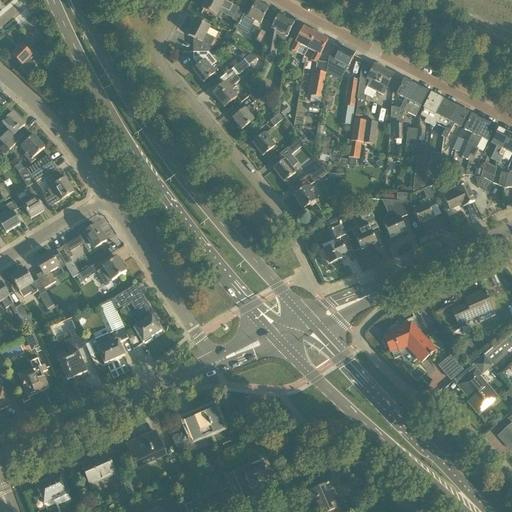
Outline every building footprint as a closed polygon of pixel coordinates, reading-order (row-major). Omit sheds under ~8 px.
[(202,9),(211,14),(216,17),(221,7),(229,12),(233,5),(224,1),(223,0),(206,0),(205,3),(207,4),(204,9),(202,9)] [(261,24),(268,10),(255,3),(243,25),(249,28),(253,20),(261,24)] [(232,20),(239,23),(245,11),(238,8),(232,20)] [(294,24),(278,15),(271,29),(267,56),(273,57),(276,38),(275,37),(275,35),(279,37),(279,40),(283,43),(286,37),(287,37),(294,24)] [(196,21),(188,37),(189,37),(201,43),(200,46),(194,46),(194,45),(193,45),(194,52),(193,52),(193,53),(208,53),(215,40),(205,35),(209,28),(196,21)] [(304,57),(308,49),(315,35),(303,28),(291,50),(304,57)] [(264,35),(265,33),(257,29),(252,40),(261,44),(265,35),(264,35)] [(315,35),(308,49),(315,53),(311,61),(317,64),(321,56),(320,55),(328,41),(315,35)] [(11,56),(22,66),(20,68),(27,75),(36,66),(29,59),(32,56),(21,46),(11,56)] [(354,55),(341,48),(334,60),(329,57),(325,73),(335,78),(338,73),(343,75),(348,67),(354,55)] [(241,51),(238,57),(240,58),(243,60),(244,58),(246,55),(241,51)] [(208,53),(193,53),(194,60),(202,60),(203,62),(193,71),(203,83),(215,74),(209,67),(216,62),(208,53)] [(251,55),(244,60),(248,65),(257,58),(251,55)] [(244,60),(233,69),(238,75),(249,66),(248,65),(244,60)] [(361,71),(358,92),(357,100),(363,101),(364,92),(367,86),(383,95),(393,75),(374,66),(373,68),(364,64),(361,71)] [(61,70),(53,74),(58,86),(59,85),(66,82),(61,70)] [(315,72),(310,96),(309,102),(319,104),(325,74),(315,72)] [(239,81),(235,76),(223,85),(212,94),(224,108),(236,98),(231,91),(235,87),(234,85),(239,81)] [(344,106),(354,108),(356,90),(358,80),(349,79),(344,106)] [(401,120),(403,110),(416,87),(404,81),(397,95),(405,99),(400,109),(397,118),(395,124),(395,140),(402,140),(401,124),(401,120)] [(427,93),(416,87),(403,110),(415,117),(427,93)] [(259,89),(249,96),(254,102),(264,95),(259,89)] [(431,95),(420,116),(426,119),(425,121),(430,124),(443,101),(431,95)] [(436,122),(446,127),(456,108),(443,101),(430,124),(434,126),(436,122)] [(260,115),(254,108),(251,104),(233,120),(241,130),(260,115)] [(283,107),(278,111),(283,117),(288,113),(283,107)] [(456,108),(446,127),(441,136),(446,138),(448,133),(453,124),(461,128),(468,114),(456,108)] [(25,126),(13,114),(3,124),(10,131),(0,140),(10,150),(20,141),(15,135),(25,126)] [(279,114),(270,122),(274,127),(283,119),(279,114)] [(471,146),(483,122),(471,116),(464,130),(473,134),(468,144),(462,157),(467,159),(469,155),(474,147),(471,146)] [(374,145),(377,124),(354,120),(353,127),(348,158),(350,158),(348,165),(355,166),(356,159),(359,160),(361,143),(374,145)] [(482,152),(487,142),(495,128),(483,122),(471,146),(474,147),(469,155),(474,158),(479,150),(482,152)] [(406,144),(416,146),(417,130),(408,129),(406,144)] [(495,161),(508,135),(498,130),(491,143),(497,147),(491,159),(495,161)] [(265,134),(252,144),(262,157),(275,147),(265,134)] [(511,136),(508,135),(495,161),(500,164),(503,158),(508,161),(511,154),(511,136)] [(35,160),(33,158),(45,148),(34,136),(21,147),(26,154),(24,156),(31,164),(35,160)] [(459,152),(464,141),(458,138),(453,150),(459,152)] [(287,149),(292,155),(304,144),(300,139),(287,149)] [(4,145),(0,148),(0,150),(4,155),(9,150),(4,145)] [(439,163),(441,154),(432,153),(430,162),(439,163)] [(441,154),(439,163),(438,175),(451,177),(453,163),(440,161),(441,154)] [(48,156),(40,162),(27,170),(31,176),(52,162),(48,156)] [(291,156),(273,170),(284,183),(289,179),(296,174),(291,169),(297,164),(291,156)] [(52,162),(31,176),(35,183),(45,177),(52,188),(47,191),(51,196),(44,200),(49,208),(74,193),(61,171),(59,172),(58,172),(56,169),(57,169),(52,162)] [(412,192),(424,187),(426,176),(420,175),(422,162),(416,162),(412,192)] [(492,183),(495,168),(485,163),(481,177),(492,183)] [(309,176),(313,183),(327,174),(322,167),(309,176)] [(35,183),(31,176),(27,170),(25,168),(18,173),(27,188),(35,183)] [(501,173),(500,179),(499,186),(504,188),(507,174),(501,173)] [(294,185),(289,179),(284,183),(289,189),(294,185)] [(0,185),(0,194),(4,202),(11,198),(2,184),(0,185)] [(313,189),(310,184),(293,196),(302,210),(316,201),(309,192),(313,189)] [(474,202),(466,184),(454,190),(455,192),(444,197),(450,211),(462,205),(463,207),(474,202)] [(437,204),(434,199),(429,187),(423,190),(426,198),(428,202),(429,204),(428,204),(429,208),(437,204)] [(30,202),(23,206),(31,219),(44,211),(31,190),(25,193),(30,202)] [(397,193),(397,194),(397,202),(401,203),(409,203),(410,195),(397,193)] [(429,204),(428,202),(426,198),(419,202),(411,205),(410,203),(409,203),(401,203),(407,216),(414,212),(419,224),(434,218),(429,208),(428,204),(429,204)] [(397,202),(389,202),(393,212),(388,214),(386,215),(385,217),(384,219),(383,221),(383,222),(390,237),(405,230),(400,219),(407,216),(401,203),(397,202)] [(11,212),(7,206),(0,210),(3,214),(0,216),(0,222),(6,234),(20,225),(12,212),(11,212)] [(378,228),(375,222),(370,211),(360,214),(359,214),(363,224),(357,227),(361,236),(356,238),(361,250),(376,243),(371,231),(378,228)] [(336,218),(330,221),(332,227),(339,225),(336,218)] [(66,245),(68,249),(70,252),(83,244),(89,253),(106,241),(96,226),(66,245)] [(342,226),(335,228),(332,230),(336,239),(345,235),(344,231),(342,226)] [(346,253),(342,244),(341,243),(319,253),(322,259),(327,257),(330,264),(332,263),(333,264),(340,261),(339,260),(342,259),(340,255),(346,253)] [(63,247),(56,251),(59,255),(62,261),(65,266),(72,262),(70,259),(67,254),(65,251),(63,247)] [(62,261),(59,255),(54,259),(51,254),(36,263),(42,273),(36,276),(44,289),(55,282),(49,273),(58,267),(57,264),(62,261)] [(96,273),(97,273),(99,277),(104,285),(106,285),(126,272),(118,259),(96,272),(96,273)] [(96,273),(96,272),(92,266),(74,277),(79,284),(83,281),(96,273)] [(23,297),(30,293),(32,296),(37,292),(32,283),(33,283),(24,269),(11,277),(19,291),(23,297)] [(5,309),(13,305),(1,284),(0,283),(0,302),(1,302),(5,309)] [(135,285),(113,300),(111,301),(117,313),(131,304),(138,315),(136,316),(136,318),(134,320),(136,324),(133,326),(134,328),(133,328),(143,344),(143,343),(151,338),(161,332),(153,319),(156,318),(135,285)] [(479,323),(486,320),(495,316),(487,297),(488,297),(486,294),(485,294),(484,291),(468,299),(469,301),(465,302),(466,304),(452,311),(458,325),(477,317),(479,323)] [(47,310),(54,306),(46,292),(39,296),(47,310)] [(25,328),(28,326),(32,324),(21,305),(14,309),(25,328)] [(391,332),(391,334),(384,338),(385,340),(383,341),(386,347),(388,346),(390,352),(398,349),(399,351),(407,347),(421,363),(429,356),(430,357),(432,355),(431,354),(435,351),(421,335),(416,337),(411,324),(391,332)] [(123,328),(108,335),(90,343),(95,355),(99,353),(104,364),(124,356),(119,343),(128,339),(123,328)] [(79,329),(69,333),(71,338),(76,349),(86,345),(79,329)] [(511,335),(485,358),(492,365),(511,348),(511,335)] [(87,372),(78,352),(58,360),(67,381),(87,372)] [(438,366),(450,381),(463,371),(451,355),(438,366)] [(484,357),(480,360),(466,370),(454,380),(459,385),(458,386),(468,398),(470,397),(472,399),(468,403),(475,411),(481,406),(484,410),(498,398),(479,377),(493,366),(492,365),(485,358),(484,357)] [(45,364),(40,366),(38,360),(30,364),(33,370),(19,376),(28,398),(49,389),(41,373),(47,371),(45,364)] [(0,386),(0,410),(10,406),(3,390),(2,390),(0,386)] [(202,437),(200,432),(211,426),(214,432),(224,428),(214,405),(182,419),(192,442),(202,437)] [(508,446),(511,449),(511,423),(497,436),(506,447),(508,446)] [(164,452),(159,441),(155,432),(140,439),(141,440),(132,443),(132,442),(127,445),(126,446),(136,466),(164,452)] [(115,474),(106,454),(101,456),(101,457),(94,461),(93,460),(81,465),(90,486),(115,474)] [(216,459),(208,462),(213,472),(220,469),(216,459)] [(251,464),(242,468),(233,472),(245,500),(255,495),(253,491),(270,483),(261,462),(252,466),(251,464)] [(35,486),(36,487),(44,505),(69,493),(61,474),(35,486)] [(129,481),(116,487),(122,500),(135,494),(129,481)] [(338,500),(335,493),(331,483),(310,492),(314,502),(312,503),(315,511),(329,511),(335,509),(332,503),(338,500)] [(219,511),(227,507),(220,492),(213,495),(209,486),(192,493),(199,511),(203,511),(217,506),(219,511)]
